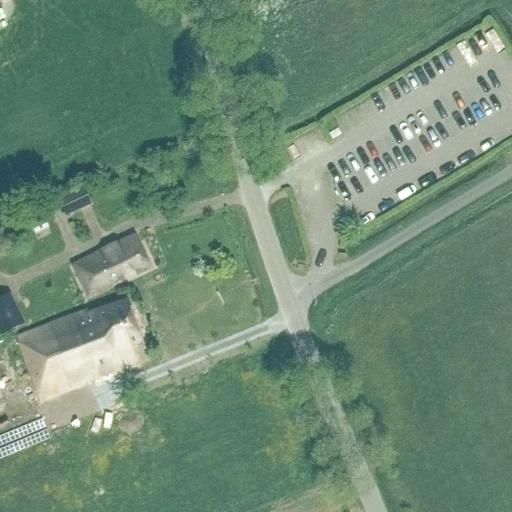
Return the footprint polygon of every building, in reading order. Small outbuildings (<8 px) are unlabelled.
[(331,139),(340,134),(337,129),(329,134),(331,139)] [(82,186),(57,198),(65,216),(90,205),(82,186)] [(133,236),(72,265),(87,298),(149,268),(133,236)] [(0,298),(0,336),(12,331),(24,324),(10,294),(5,296),(0,298)] [(86,312),(62,321),(18,337),(40,398),(135,364),(129,347),(140,343),(126,301),(87,315),(86,312)]
